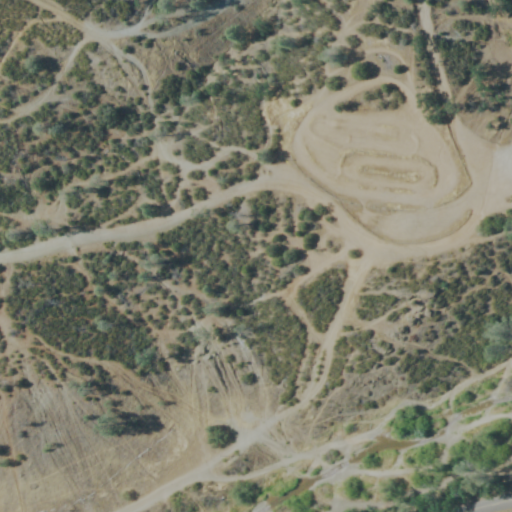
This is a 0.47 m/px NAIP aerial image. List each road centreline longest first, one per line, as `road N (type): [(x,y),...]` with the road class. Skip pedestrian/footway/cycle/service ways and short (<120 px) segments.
road 1 (track): [(143,511),(223,471),(257,432),(278,424),(326,447),(379,453),(420,445),(443,427),(473,375),(511,345)]
road 2 (track): [(278,424),(312,374),(356,244),(452,236),(487,188)]
road 3 (track): [(193,218),(258,183),(325,169),(511,187)]
road 4 (track): [(79,0),(124,49),(193,218)]
road 5 (track): [(0,257),(117,244),(193,218)]
road 6 (track): [(417,0),(452,123),(428,178)]
